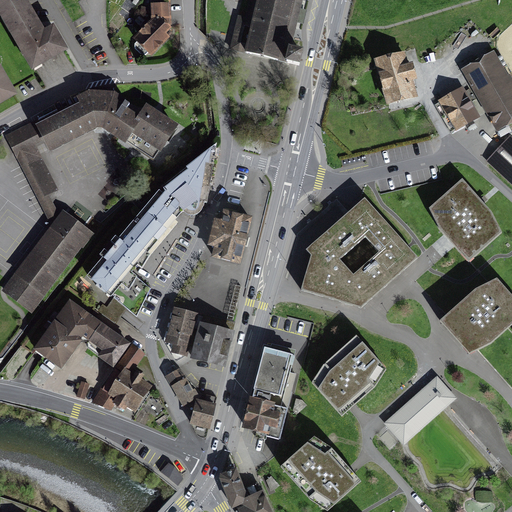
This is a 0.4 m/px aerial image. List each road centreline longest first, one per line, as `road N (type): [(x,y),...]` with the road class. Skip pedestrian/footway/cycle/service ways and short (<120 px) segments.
road 1 (residential): [(226,141),(214,206),(154,328),(152,350),(190,442),(187,454)]
road 2 (primary): [(214,463),(291,172)]
road 3 (unclassified): [(511,197),(460,152),(345,180),(291,172)]
road 4 (residential): [(190,37),(181,66),(93,77),(0,128)]
road 5 (unclassified): [(187,454),(0,392)]
road 6 (primary): [(291,172),(334,0)]
